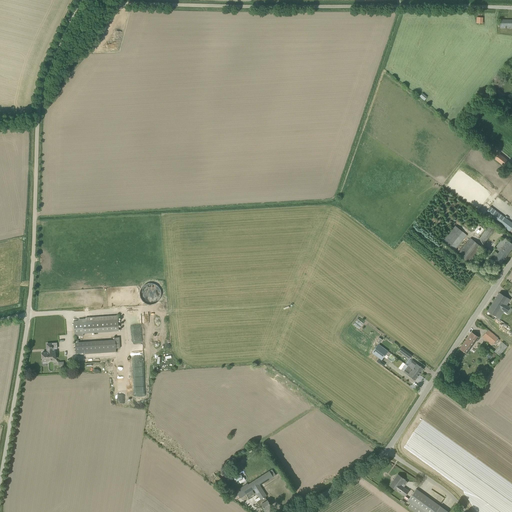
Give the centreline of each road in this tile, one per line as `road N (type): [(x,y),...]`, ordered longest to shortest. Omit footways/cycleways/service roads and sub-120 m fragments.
road 1 (unclassified): [(511,9),(180,8),(99,0)]
road 2 (unclassified): [(28,314),(37,104),(79,0)]
road 3 (tertiary): [(386,450),(511,263)]
road 4 (unclassified): [(0,484),(28,314)]
